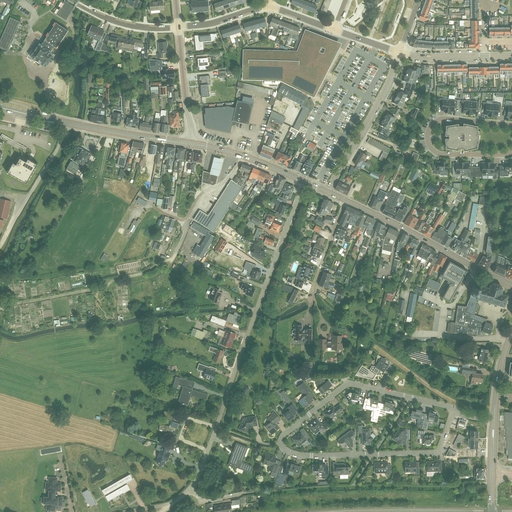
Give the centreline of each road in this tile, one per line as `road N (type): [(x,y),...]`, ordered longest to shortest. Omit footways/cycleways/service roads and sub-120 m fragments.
road 1 (residential): [(190,488),(303,181)]
road 2 (residential): [(371,455),(299,456),(282,447),(284,434),(350,384),(408,398)]
road 3 (track): [(14,304),(154,276),(172,260),(186,228)]
road 4 (secondary): [(511,287),(343,199)]
road 5 (tertiary): [(326,191),(400,53)]
road 6 (residential): [(4,238),(66,123)]
road 7 (secondary): [(191,144),(66,123)]
